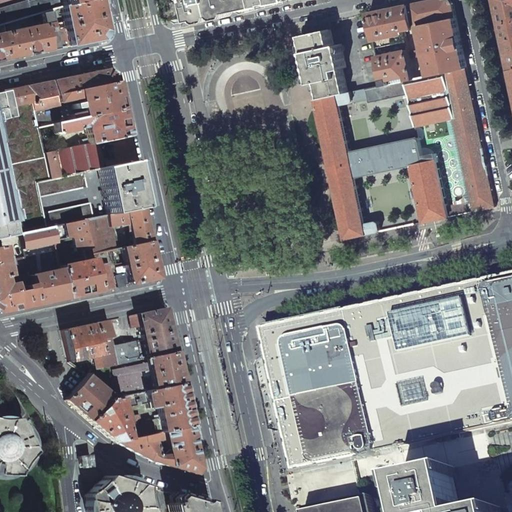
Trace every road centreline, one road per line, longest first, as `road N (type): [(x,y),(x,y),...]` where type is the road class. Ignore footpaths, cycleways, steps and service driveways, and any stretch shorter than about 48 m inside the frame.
road 1 (unknown): [(333,283),(291,14)]
road 2 (residential): [(222,286),(161,42)]
road 3 (residential): [(123,50),(173,292)]
road 4 (residential): [(511,236),(462,0)]
road 5 (residential): [(359,0),(161,42)]
road 6 (secondary): [(315,286),(511,241)]
road 7 (secondary): [(173,292),(218,486)]
road 8 (secondary): [(0,328),(173,292)]
road 9 (secondary): [(268,511),(233,340)]
road 10 (secondary): [(67,420),(150,473),(218,486)]
road 11 (tertiary): [(123,50),(0,77)]
